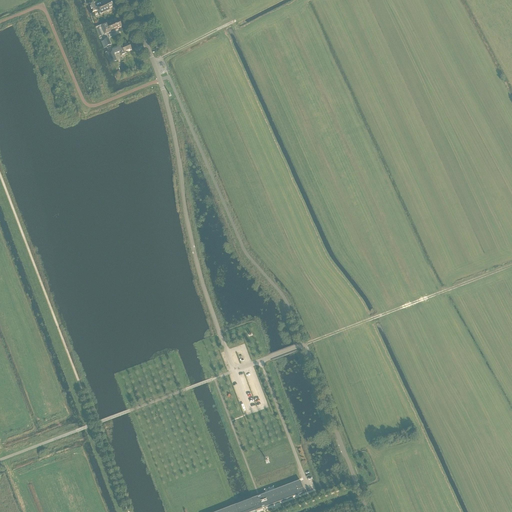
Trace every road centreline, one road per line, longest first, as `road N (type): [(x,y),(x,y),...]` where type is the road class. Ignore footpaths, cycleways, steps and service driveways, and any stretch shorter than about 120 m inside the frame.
road 1 (unclassified): [(227,353),(197,266),(163,90),(127,0)]
road 2 (track): [(511,265),(303,344)]
